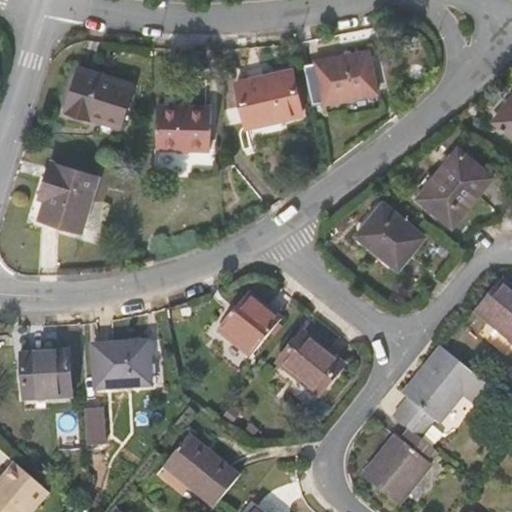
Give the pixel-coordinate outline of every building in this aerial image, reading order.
[(312,61),(321,102),(386,87),(377,47),(312,61)] [(131,114),(143,74),(88,58),(74,102),(100,110),(102,104),(131,114)] [(301,66),(245,78),(254,122),(309,110),(301,66)] [(511,99),(501,113),(511,122),(511,99)] [(217,145),(218,102),(165,100),(164,143),(217,145)] [(100,110),(129,119),(131,114),(102,104),(100,110)] [(463,144),(424,193),(458,220),(497,172),(463,144)] [(108,168),(60,152),(42,207),(91,222),(108,168)] [(389,198),(363,231),(404,263),(429,230),(389,198)] [(511,276),(503,270),(477,303),(511,332),(511,276)] [(291,315),(258,288),(228,325),(260,351),(291,315)] [(347,359),(310,329),(284,359),(322,390),(347,359)] [(153,336),(99,339),(101,382),(154,380),(154,370),(154,363),(153,336)] [(498,383),(444,340),(406,388),(411,392),(396,410),(412,423),(436,442),(448,428),(435,417),(437,414),(441,417),(466,386),(484,400),(498,383)] [(75,391),(72,346),(25,349),(28,393),(75,391)] [(88,403),(90,439),(106,438),(104,402),(88,403)] [(404,432),(400,429),(367,470),(401,498),(434,457),(430,454),(438,444),(436,442),(412,423),(404,432)] [(218,502),(243,472),(192,430),(168,460),(218,502)] [(0,511),(24,511),(46,487),(12,457),(0,470),(0,475),(2,477),(0,478),(0,511)] [(168,460),(161,469),(211,511),(218,502),(168,460)]
